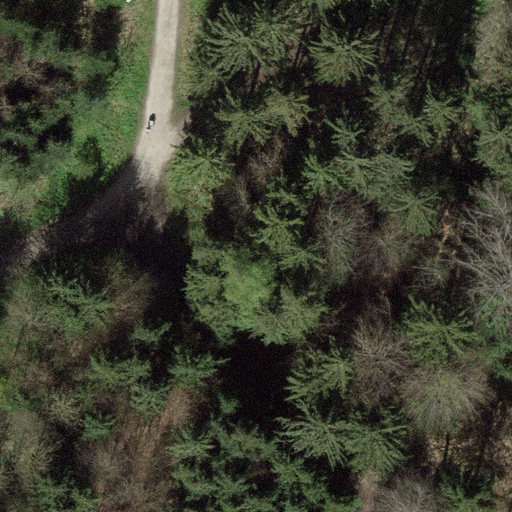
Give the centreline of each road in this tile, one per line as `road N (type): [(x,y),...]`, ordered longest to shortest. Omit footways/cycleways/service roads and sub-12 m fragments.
road 1 (track): [(372,0),(139,180),(149,248),(166,292),(205,347),(385,511)]
road 2 (track): [(154,0),(139,180),(0,269)]
